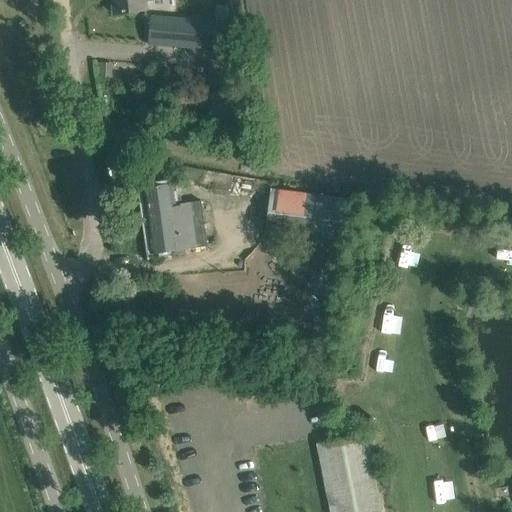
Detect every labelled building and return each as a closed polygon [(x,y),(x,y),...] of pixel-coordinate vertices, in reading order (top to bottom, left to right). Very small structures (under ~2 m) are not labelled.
[(113,0),(115,14),(146,10),(145,0),(113,0)] [(213,50),(216,21),(151,16),(148,45),(213,50)] [(100,64),(100,76),(112,76),(112,63),(100,64)] [(214,193),(269,203),(273,181),(218,172),(214,193)] [(152,253),(208,246),(202,201),(182,204),(179,183),(143,188),(152,253)] [(276,198),(272,231),(351,243),(356,208),(276,198)] [(351,247),(341,245),(336,275),(347,277),(351,247)] [(395,511),(394,506),(390,507),(386,488),(376,490),(366,435),(319,444),(332,511),(395,511)]
